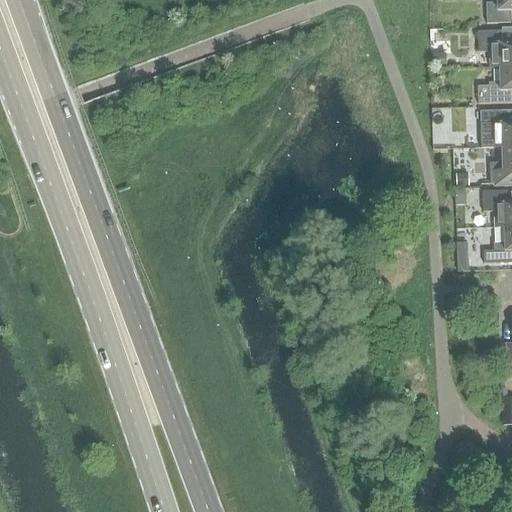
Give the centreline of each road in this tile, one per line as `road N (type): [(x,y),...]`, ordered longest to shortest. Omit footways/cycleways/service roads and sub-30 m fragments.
road 1 (primary): [(208,511),(18,0)]
road 2 (primary): [(0,46),(164,511)]
